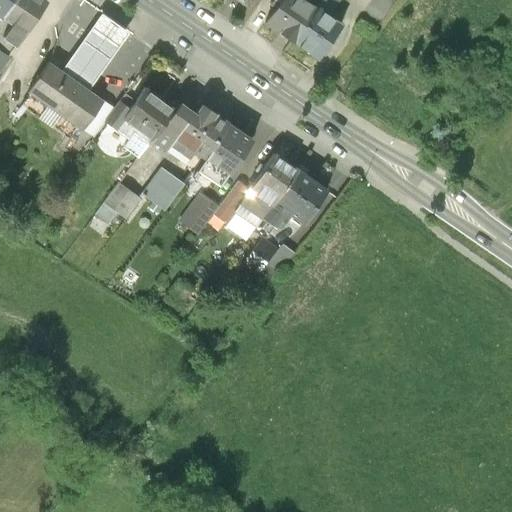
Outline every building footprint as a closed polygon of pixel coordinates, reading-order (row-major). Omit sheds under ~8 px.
[(15,0),(0,0),(0,20),(1,21),(15,0)] [(49,5),(40,0),(15,0),(1,21),(12,29),(4,41),(18,50),(49,5)] [(236,0),(249,9),(255,0),(236,0)] [(303,0),(279,0),(263,25),(294,44),(318,10),(303,0)] [(324,0),(318,10),(294,44),(317,60),(341,26),(330,18),(342,0),(324,0)] [(130,36),(103,16),(90,35),(63,72),(90,91),(117,54),(130,36)] [(0,77),(12,60),(0,51),(0,77)] [(90,91),(63,72),(49,62),(19,106),(68,140),(76,129),(83,134),(105,103),(105,101),(90,91)] [(173,112),(145,91),(137,103),(115,132),(129,142),(134,135),(148,146),(151,143),(173,112)] [(103,124),(115,132),(137,103),(126,94),(114,110),(103,124)] [(114,110),(105,103),(83,134),(93,140),(103,124),(114,110)] [(203,160),(229,125),(204,107),(197,117),(179,104),(173,112),(151,143),(166,154),(169,150),(188,164),(195,154),(203,160)] [(229,125),(203,160),(193,175),(208,186),(219,171),(228,178),(253,143),(229,125)] [(134,135),(129,142),(123,150),(137,160),(148,146),(134,135)] [(296,172),(274,156),(249,190),(223,226),(245,242),(260,221),(296,172)] [(183,187),(162,170),(142,197),(163,213),(183,187)] [(296,172),(260,221),(281,236),(293,220),(305,228),(329,196),(296,172)] [(212,218),(223,226),(249,190),(239,183),(220,208),(212,218)] [(144,202),(120,184),(88,225),(103,237),(119,215),(129,223),(144,202)] [(220,208),(202,195),(180,223),(199,237),(212,218),(220,208)] [(278,252),(264,241),(243,266),(257,278),(278,252)] [(67,252),(52,243),(48,250),(63,259),(67,252)] [(194,294),(181,284),(167,300),(180,311),(194,294)] [(183,329),(176,323),(172,329),(178,334),(183,329)]
